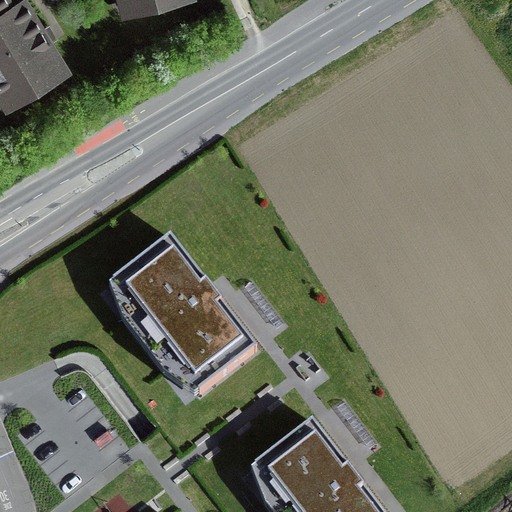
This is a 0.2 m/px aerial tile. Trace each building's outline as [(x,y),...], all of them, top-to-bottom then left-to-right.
[(0,0),(0,15),(11,9),(4,0),(0,0)] [(122,0),(126,14),(161,5),(159,0),(122,0)] [(11,9),(0,15),(0,93),(8,107),(39,88),(36,83),(62,67),(43,36),(23,2),(11,9)] [(219,291),(172,233),(105,288),(199,403),(266,348),(219,291)] [(388,511),(360,475),(316,417),(246,469),(278,511),(388,511)]
